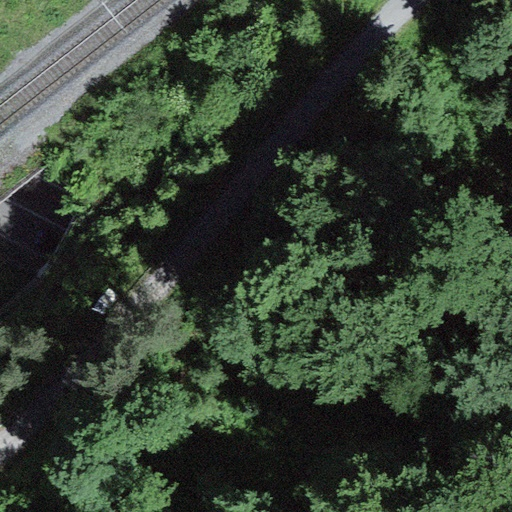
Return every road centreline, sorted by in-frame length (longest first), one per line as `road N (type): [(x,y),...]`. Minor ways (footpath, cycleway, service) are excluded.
road 1 (track): [(408,0),(111,339),(0,450)]
road 2 (trunk): [(511,464),(0,194)]
